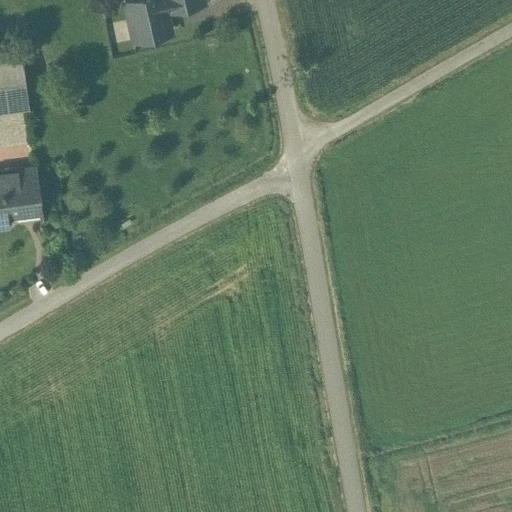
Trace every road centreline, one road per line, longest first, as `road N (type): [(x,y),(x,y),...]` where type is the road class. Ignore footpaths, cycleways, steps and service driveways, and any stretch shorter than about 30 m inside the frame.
road 1 (tertiary): [(363,511),(299,156)]
road 2 (track): [(0,328),(299,156)]
road 3 (unclassified): [(299,156),(511,34)]
road 4 (tertiary): [(299,156),(266,0)]
